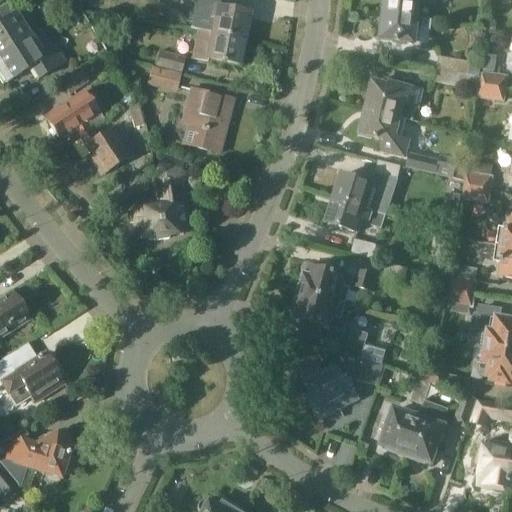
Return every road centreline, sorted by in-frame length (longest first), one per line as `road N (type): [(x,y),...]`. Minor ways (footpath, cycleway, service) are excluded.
road 1 (residential): [(205,329),(262,222),(306,84),(316,0)]
road 2 (residential): [(141,344),(0,169)]
road 3 (residential): [(386,511),(218,425)]
